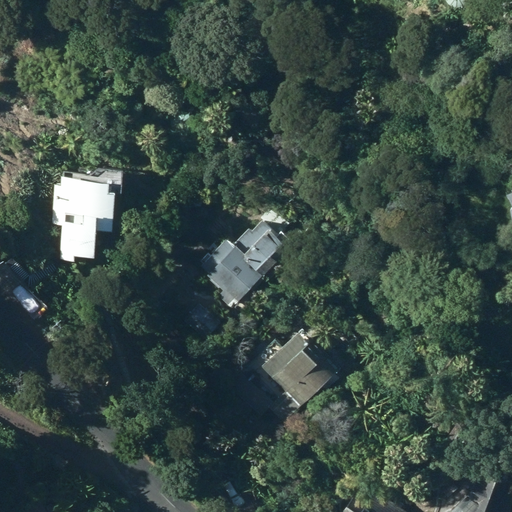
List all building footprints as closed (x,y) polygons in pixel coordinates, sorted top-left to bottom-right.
[(65,211),(63,242),(79,243),(81,232),(100,234),(102,209),(118,211),(122,163),(115,162),(117,148),(67,144),(65,163),(57,163),(53,216),(65,211)] [(189,176),(189,193),(201,193),(201,176),(189,176)] [(272,209),(265,204),(255,218),(260,221),(248,236),(239,228),(237,231),(227,224),(197,261),(240,294),(294,227),(285,220),(288,216),(275,205),(272,209)] [(285,411),(344,349),(333,338),(330,341),(323,334),(327,331),(305,310),(265,352),(291,377),(276,393),(236,354),(206,387),(246,425),(271,398),(285,411)] [(511,447),(462,410),(443,433),(481,464),(476,469),(429,511),(503,511),(511,497),(511,447)] [(409,511),(417,501),(365,466),(339,504),(351,511),(409,511)]
